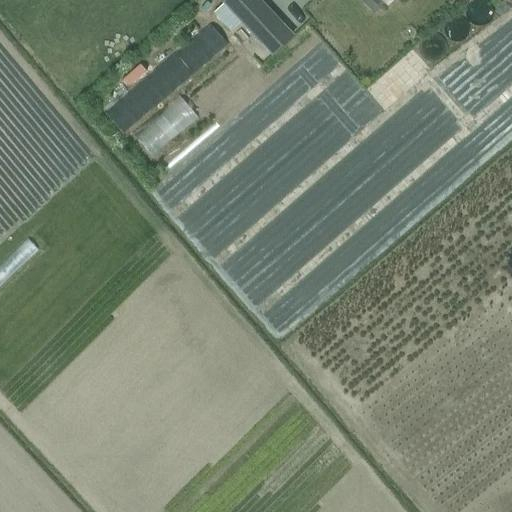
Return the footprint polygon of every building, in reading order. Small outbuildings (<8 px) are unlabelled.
[(256,0),(227,0),(224,3),(261,42),(279,25),(256,0)] [(271,0),(279,10),(293,0),(271,0)] [(493,22),(493,7),(478,7),(478,21),(493,22)] [(330,84),(377,42),(363,25),(315,67),(330,84)] [(251,155),(286,133),(295,147),(309,138),(294,114),(300,110),(292,96),(236,131),(251,155)] [(137,147),(155,168),(196,132),(178,111),(137,147)]
